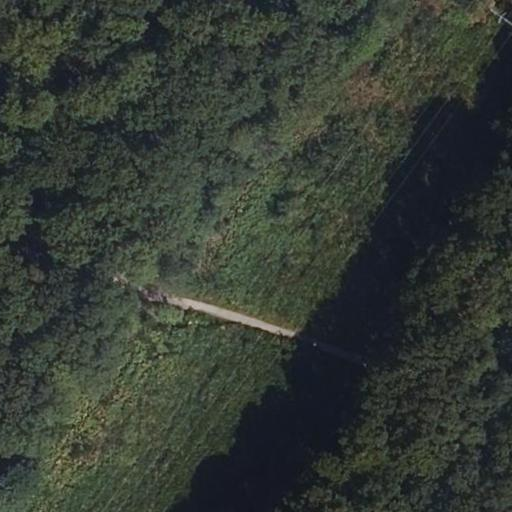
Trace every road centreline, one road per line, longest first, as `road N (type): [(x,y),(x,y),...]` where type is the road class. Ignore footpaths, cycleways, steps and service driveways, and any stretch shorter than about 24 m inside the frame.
road 1 (track): [(0,218),(511,382)]
road 2 (track): [(332,511),(435,359)]
